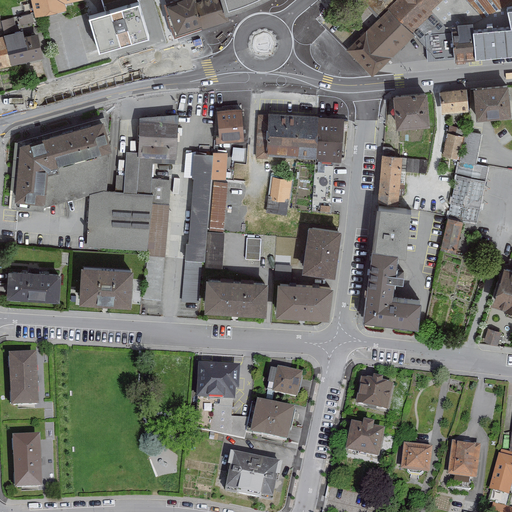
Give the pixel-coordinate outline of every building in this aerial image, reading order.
[(30,0),(35,18),(65,11),(64,4),(79,0),(30,0)] [(150,34),(139,0),(90,16),(101,49),(150,34)] [(198,0),(195,1),(194,0),(178,0),(176,1),(176,3),(166,6),(173,29),(175,28),(177,32),(201,25),(201,28),(227,20),(220,0),(198,0)] [(224,0),(231,16),(260,4),(267,0),(224,0)] [(410,30),(442,0),(360,0),(378,19),(348,47),(372,73),(414,34),(410,30)] [(511,6),(505,8),(507,24),(473,28),(472,23),(456,24),(457,30),(452,31),(455,61),(511,54),(511,6)] [(31,15),(19,18),(21,26),(33,24),(31,15)] [(13,29),(11,18),(0,21),(3,32),(13,29)] [(21,31),(3,35),(3,36),(9,66),(42,59),(37,34),(23,37),(21,31)] [(9,66),(3,36),(0,37),(0,69),(10,67),(9,66)] [(507,85),(473,89),(477,120),(511,116),(507,85)] [(468,111),(465,89),(439,93),(442,114),(468,111)] [(429,125),(425,92),(392,95),(396,128),(429,125)] [(251,106),(217,107),(217,140),(252,139),(251,106)] [(175,160),(178,114),(139,117),(137,152),(125,152),(123,193),(102,192),(89,196),(86,248),(147,252),(147,257),(165,258),(169,181),(152,180),(153,159),(175,160)] [(318,116),(268,114),(268,118),(258,118),(256,160),(267,160),(267,155),(317,158),(317,162),(339,163),(339,161),(345,161),(347,122),(342,121),(342,119),(318,118),(318,116)] [(106,190),(109,145),(102,121),(19,146),(14,199),(12,199),(11,209),(18,210),(43,213),(44,209),(89,196),(102,192),(106,190)] [(481,136),(467,132),(441,251),(456,254),(463,221),(476,224),(488,169),(474,166),(481,136)] [(461,137),(446,134),(442,157),(457,160),(461,137)] [(226,154),(213,153),(213,156),(187,154),(185,179),(193,179),(188,244),(186,243),(181,303),(197,304),(200,262),(204,262),(210,180),(224,181),(226,154)] [(396,210),(401,158),(381,156),(362,321),(417,328),(420,301),(392,298),(394,280),(402,281),(403,274),(395,273),(397,254),(404,254),(409,211),(396,210)] [(270,199),(289,202),(291,181),(272,178),(270,199)] [(223,235),(226,185),(214,184),(211,234),(223,235)] [(339,231),(308,227),(302,272),(333,276),(339,231)] [(224,235),(223,235),(211,234),(208,234),(206,270),(222,271),(224,235)] [(260,240),(245,240),(245,260),(259,261),(260,240)] [(133,272),(81,267),(77,301),(129,306),(133,272)] [(290,267),(275,267),(274,281),(289,281),(290,267)] [(511,269),(505,267),(492,305),(511,311),(511,269)] [(60,276),(6,271),(4,296),(58,301),(60,276)] [(206,279),(204,311),(265,315),(267,283),(206,279)] [(331,287),(278,283),(276,314),(329,318),(331,287)] [(500,334),(489,331),(485,343),(496,346),(500,334)] [(39,408),(36,356),(9,357),(11,409),(39,408)] [(238,393),(238,369),(199,368),(198,402),(234,403),(234,392),(238,393)] [(301,376),(277,371),(272,396),(296,401),(301,376)] [(386,414),(392,387),(381,385),(382,382),(373,380),(373,383),(361,380),(355,407),(386,414)] [(287,445),(294,412),(257,404),(250,438),(287,445)] [(377,460),(383,434),(372,432),(372,428),(364,427),(364,430),(352,427),(346,453),(377,460)] [(40,491),(38,438),(13,439),(14,491),(40,491)] [(481,444),(453,441),(449,473),(476,476),(481,444)] [(431,450),(404,446),(400,472),(427,476),(431,450)] [(274,481),(277,465),(229,456),(226,473),(229,474),(225,494),(272,503),(276,481),(274,481)] [(511,459),(498,456),(488,492),(509,498),(511,487),(511,459)] [(494,511),(511,511),(511,504),(494,503),(494,511)]
